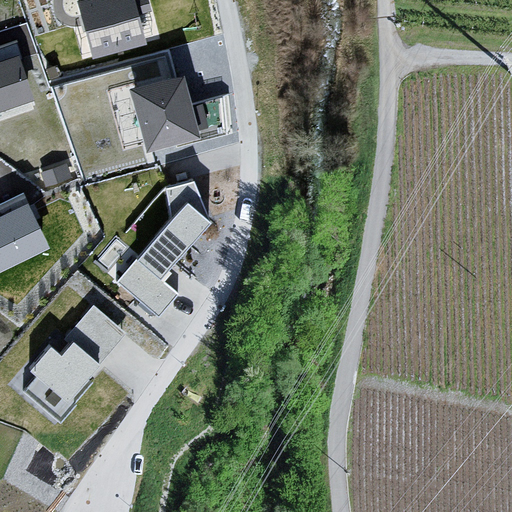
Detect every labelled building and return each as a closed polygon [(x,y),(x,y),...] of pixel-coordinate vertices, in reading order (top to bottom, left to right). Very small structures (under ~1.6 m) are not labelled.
[(154,11),(151,0),(85,0),(77,2),(91,57),(146,42),(138,15),(154,11)] [(18,57),(0,62),(0,111),(33,100),(18,57)] [(202,136),(184,74),(129,90),(147,152),(202,136)] [(194,182),(168,189),(172,222),(118,282),(161,318),(179,294),(163,280),(212,223),(194,182)] [(0,210),(27,199),(24,190),(0,200),(0,210)] [(28,204),(0,217),(0,271),(50,248),(28,204)] [(128,332),(95,305),(66,340),(72,345),(62,356),(52,347),(32,372),(38,377),(26,392),(63,423),(77,405),(75,403),(92,382),(89,379),(128,332)]
